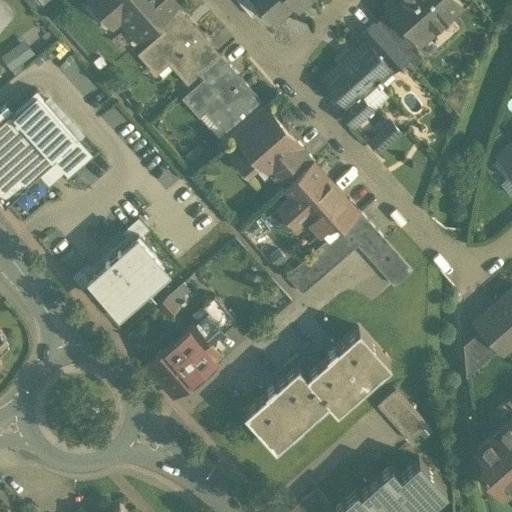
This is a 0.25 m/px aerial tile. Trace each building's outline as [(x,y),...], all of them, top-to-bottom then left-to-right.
[(0,0),(0,23),(13,12),(1,0),(0,0)] [(177,4),(173,0),(97,0),(112,16),(119,9),(128,20),(125,23),(138,39),(156,23),(177,4)] [(256,0),(272,18),(292,0),(256,0)] [(385,0),(384,1),(430,52),(459,27),(448,15),(461,4),(457,0),(385,0)] [(205,36),(177,4),(156,23),(161,29),(137,51),(137,52),(142,48),(156,63),(164,56),(187,81),(199,71),(220,52),(219,51),(216,54),(202,39),(205,36)] [(417,45),(386,10),(375,20),(397,45),(406,54),(417,45)] [(397,45),(375,20),(359,34),(363,38),(364,37),(383,58),(397,45)] [(15,65),(39,48),(29,34),(5,51),(15,65)] [(363,38),(321,76),(344,102),(348,106),(361,94),(380,77),(391,67),(383,58),(364,37),(363,38)] [(397,45),(383,58),(391,67),(391,68),(406,54),(397,45)] [(220,52),(199,71),(203,76),(181,95),(182,96),(185,93),(199,108),(207,101),(230,127),(225,131),(226,132),(231,128),(262,100),(240,74),(236,77),(218,56),(221,53),(220,52)] [(380,77),(361,94),(371,105),(386,92),(379,84),(383,80),(380,77)] [(0,196),(4,201),(37,173),(46,184),(61,171),(66,176),(90,154),(76,138),(83,132),(47,92),(40,98),(34,91),(13,109),(7,103),(0,109),(0,196)] [(361,94),(348,106),(344,102),(338,107),(352,122),(371,105),(361,94)] [(282,122),(262,100),(231,128),(240,138),(228,148),(246,168),(258,156),(273,172),(277,168),(275,166),(282,160),(277,154),(296,137),(293,134),(294,132),(295,128),(288,121),(284,120),(282,122)] [(383,147),(406,126),(395,114),(372,135),(383,147)] [(296,137),(277,154),(282,160),(286,164),(305,148),(296,137)] [(511,141),(498,154),(499,156),(503,152),(511,162),(511,141)] [(305,148),(286,164),(294,173),(313,157),(305,148)] [(314,158),(313,157),(294,173),(282,184),(290,193),(276,205),(277,206),(281,202),(294,216),(303,208),(321,228),(351,202),(347,199),(329,178),(326,181),(310,162),(314,158)] [(351,202),(321,228),(328,236),(359,209),(349,197),(347,199),(351,202)] [(328,236),(286,273),(301,291),(357,243),(393,283),(411,267),(359,209),(328,236)] [(185,298),(174,286),(157,301),(168,313),(176,305),(181,301),(182,301),(185,298)] [(511,286),(475,319),(482,327),(499,346),(502,349),(511,340),(511,286)] [(235,318),(214,293),(202,303),(207,309),(196,318),(207,329),(203,332),(210,340),(235,318)] [(193,320),(173,337),(172,337),(145,361),(174,394),(202,369),(201,368),(220,351),(210,340),(203,332),(193,320)] [(297,362),(275,382),(274,381),(264,389),(265,390),(243,410),(275,445),(327,398),(336,407),(389,360),(358,325),(336,345),(335,343),(326,352),(327,353),(305,372),(297,362)] [(482,327),(463,343),(466,376),(499,346),(482,327)] [(427,423),(395,387),(377,403),(409,439),(427,423)] [(511,484),(511,414),(475,448),(486,460),(479,467),(502,493),(502,491),(503,492),(511,484)] [(399,472),(390,462),(359,490),(355,486),(334,505),(331,508),(333,511),(398,511),(410,502),(418,511),(445,487),(418,456),(399,472)] [(316,485),(298,500),(307,511),(326,511),(331,508),(334,505),(316,485)] [(307,511),(298,500),(288,509),(290,511),(307,511)] [(128,511),(119,501),(106,511),(128,511)]
